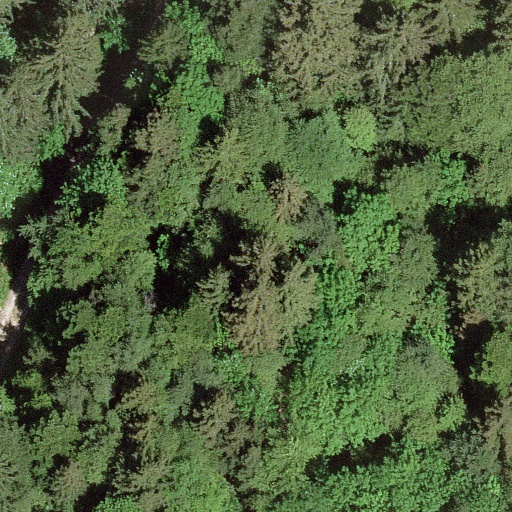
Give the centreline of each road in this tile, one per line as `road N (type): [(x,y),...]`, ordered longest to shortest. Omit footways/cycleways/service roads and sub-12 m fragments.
road 1 (track): [(0,311),(53,187),(157,0)]
road 2 (track): [(139,0),(0,99)]
